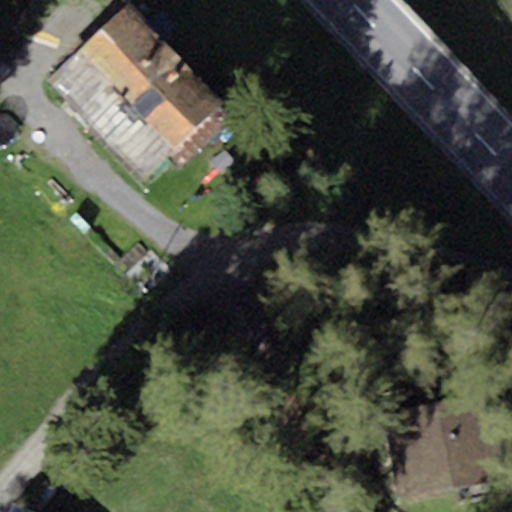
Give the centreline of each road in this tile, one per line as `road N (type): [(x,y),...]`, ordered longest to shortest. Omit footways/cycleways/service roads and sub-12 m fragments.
road 1 (track): [(511,285),(369,237),(276,244),(198,273),(0,493)]
road 2 (primary): [(511,172),(349,0)]
